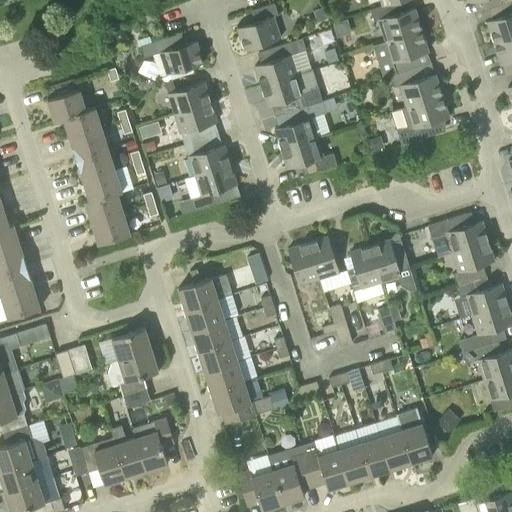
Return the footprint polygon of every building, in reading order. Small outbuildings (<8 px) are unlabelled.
[(511,0),(501,4),(505,15),(487,21),(494,42),(511,36),(511,0)] [(245,49),(281,38),(273,16),(278,14),(274,2),(252,10),(255,21),(237,27),(245,49)] [(393,2),(383,5),(370,9),(374,21),(379,19),(385,40),(421,29),(415,7),(397,13),(393,2)] [(145,16),(147,22),(152,25),(159,23),(155,13),(145,16)] [(332,23),(337,36),(350,31),(346,18),(332,23)] [(383,77),(391,75),(420,66),(417,55),(428,51),(421,29),(385,40),(373,44),(383,77)] [(185,43),(181,32),(140,45),(144,56),(160,51),(167,74),(203,62),(196,40),(185,43)] [(511,36),(494,42),(501,64),(511,60),(511,36)] [(261,85),(297,74),(291,54),(305,49),(302,38),(280,45),(256,52),(260,64),(255,66),(261,85)] [(328,63),(338,60),(334,47),(324,50),(328,63)] [(420,66),(391,75),(395,86),(399,85),(406,106),(442,95),(435,73),(424,77),(420,66)] [(110,81),(119,78),(115,67),(107,70),(110,81)] [(158,71),(148,74),(150,80),(160,77),(160,76),(158,71)] [(274,116),(322,101),(318,87),(303,92),(297,74),(261,85),(268,106),(270,105),(274,116)] [(165,81),(175,113),(210,102),(204,81),(176,90),(172,79),(165,81)] [(55,121),(64,118),(63,116),(86,109),(79,89),(48,99),(55,121)] [(449,117),(442,95),(391,111),(401,144),(441,132),(437,121),(449,117)] [(326,112),(322,101),(274,116),(278,127),(275,128),(281,148),(317,136),(311,116),(326,112)] [(210,102),(175,113),(185,144),(192,142),(189,131),(217,122),(210,102)] [(63,116),(64,118),(70,138),(102,128),(95,106),(86,109),(63,116)] [(121,122),(129,120),(126,109),(117,111),(121,122)] [(129,120),(121,122),(124,133),(132,130),(129,120)] [(102,128),(70,138),(77,159),(108,149),(102,128)] [(368,138),(372,151),(383,148),(379,135),(368,138)] [(323,156),(317,136),(281,148),(287,168),(301,164),(304,175),(337,165),(333,153),(323,156)] [(137,146),(135,140),(126,143),(128,149),(137,146)] [(145,143),(148,151),(156,149),(153,140),(145,143)] [(192,142),(185,144),(173,148),(175,155),(187,151),(194,175),(230,164),(224,144),(196,153),(192,142)] [(357,144),(360,155),(366,153),(363,142),(357,144)] [(108,149),(77,159),(83,179),(115,169),(108,149)] [(134,163),(142,161),(138,150),(130,152),(134,163)] [(142,161),(134,163),(137,174),(145,172),(142,161)] [(230,164),(194,175),(201,195),(191,198),(195,210),(229,199),(226,187),(237,184),(230,164)] [(83,179),(89,199),(90,201),(117,193),(121,191),(115,169),(83,179)] [(153,172),(157,185),(167,182),(163,169),(153,172)] [(168,184),(157,187),(161,199),(172,195),(168,184)] [(147,205),(155,202),(152,191),(143,194),(147,205)] [(90,201),(89,199),(84,200),(91,222),(123,212),(117,193),(90,201)] [(155,202),(147,205),(150,216),(158,213),(155,202)] [(0,227),(9,225),(2,205),(0,205),(0,227)] [(123,212),(91,222),(98,244),(130,234),(123,212)] [(452,251),(488,240),(482,220),(469,224),(465,213),(428,225),(432,237),(438,256),(452,251)] [(0,251),(20,245),(13,223),(9,225),(0,227),(0,251)] [(308,242),(319,278),(339,272),(328,236),(308,242)] [(417,288),(411,272),(401,239),(391,242),(390,239),(370,245),(381,281),(398,276),(401,284),(411,290),(417,288)] [(457,284),(486,275),(483,264),(494,260),(488,240),(452,251),(458,271),(453,273),(457,284)] [(319,278),(308,242),(288,248),(299,284),(319,278)] [(0,273),(27,266),(20,245),(0,251),(0,273)] [(350,252),(355,267),(347,269),(353,290),(361,288),(381,281),(370,245),(350,252)] [(250,268),(262,265),(257,251),(246,255),(250,268)] [(0,291),(2,296),(33,286),(27,266),(0,273),(0,291)] [(224,274),(211,278),(211,277),(201,280),(197,268),(190,271),(194,282),(178,287),(185,309),(218,298),(231,294),(224,274)] [(472,314),(508,303),(501,283),(490,286),(486,275),(457,284),(461,296),(465,294),(472,314)] [(40,308),(33,286),(2,296),(8,318),(40,308)] [(264,307),(273,304),(270,295),(261,298),(264,307)] [(218,298),(185,309),(192,329),(225,319),(218,298)] [(389,305),(394,320),(401,317),(398,310),(403,309),(400,301),(389,305)] [(341,346),(353,342),(345,319),(340,303),(328,307),(333,323),(336,330),(341,346)] [(511,323),(511,316),(508,303),(472,314),(478,334),(459,340),(463,351),(498,340),(504,338),(501,327),(511,323)] [(273,304),(264,307),(267,316),(276,313),(273,304)] [(394,320),(389,305),(377,309),(384,332),(396,328),(394,320)] [(225,319),(192,329),(198,350),(231,340),(225,319)] [(46,323),(36,326),(40,339),(50,336),(46,323)] [(324,334),(336,330),(333,323),(322,326),(324,334)] [(119,335),(128,332),(126,324),(117,327),(119,335)] [(112,338),(119,359),(152,349),(145,327),(133,331),(128,332),(119,335),(112,338)] [(435,343),(431,331),(426,332),(427,336),(420,338),(423,347),(435,343)] [(0,374),(18,368),(12,348),(20,345),(16,332),(0,337),(0,374)] [(277,348),(286,345),(283,336),(274,339),(277,348)] [(231,340),(198,350),(205,370),(238,360),(231,340)] [(484,379),(511,370),(511,348),(502,351),(498,340),(463,351),(467,363),(473,361),(478,359),(484,379)] [(68,349),(75,373),(92,368),(84,344),(82,344),(68,349)] [(286,345),(277,348),(280,357),(289,354),(286,345)] [(75,373),(68,349),(56,353),(57,356),(50,358),(54,369),(60,367),(63,377),(75,373)] [(152,349),(119,359),(111,362),(108,372),(111,385),(119,382),(122,391),(123,394),(147,387),(143,375),(158,370),(152,349)] [(388,358),(379,361),(382,370),(391,367),(388,358)] [(238,360),(205,370),(211,391),(244,381),(238,360)] [(382,370),(379,361),(370,364),(373,373),(382,370)] [(0,396),(23,389),(18,368),(0,374),(0,396)] [(511,370),(484,379),(494,411),(511,404),(511,370)] [(347,371),(338,374),(341,383),(350,381),(347,371)] [(341,383),(338,374),(329,377),(332,386),(341,383)] [(289,402),(320,393),(316,380),(298,386),(289,402)] [(272,408),(269,396),(251,402),(244,381),(211,391),(218,413),(222,411),(226,423),(272,408)] [(126,406),(151,399),(147,387),(123,394),(126,406)] [(0,421),(3,432),(27,424),(24,412),(26,407),(24,400),(26,396),(23,389),(0,396),(0,421)] [(285,391),(269,396),(272,408),(289,403),(285,391)] [(401,429),(411,462),(433,455),(422,422),(418,407),(396,414),(401,429)] [(436,422),(448,432),(461,418),(449,408),(436,422)] [(133,427),(136,437),(146,470),(168,463),(163,445),(174,441),(170,428),(166,417),(153,421),(133,427)] [(0,469),(32,459),(47,455),(42,441),(31,436),(27,424),(3,432),(7,444),(0,445),(0,469)] [(146,470),(136,437),(126,440),(121,425),(110,428),(113,437),(126,476),(146,470)] [(380,436),(390,468),(411,462),(401,429),(380,436)] [(313,441),(301,444),(315,486),(326,483),(328,488),(349,481),(339,449),(334,434),(313,441)] [(359,442),(370,475),(390,468),(380,436),(359,442)] [(75,437),(64,440),(66,448),(78,445),(75,437)] [(126,476),(113,437),(80,447),(85,464),(88,471),(100,468),(104,483),(126,476)] [(339,449),(349,481),(370,475),(359,442),(339,449)] [(315,486),(301,444),(268,455),(273,470),(283,502),(305,495),(303,490),(315,486)] [(0,473),(5,490),(53,475),(47,455),(32,459),(0,469),(0,473)] [(88,471),(85,464),(74,468),(76,475),(88,471)] [(283,502),(273,470),(251,476),(250,470),(237,474),(247,505),(259,501),(262,509),(283,502)] [(28,511),(52,511),(64,508),(60,496),(54,475),(53,475),(5,490),(12,511),(27,507),(28,511)] [(479,511),(511,511),(511,490),(499,494),(495,483),(472,490),(479,511)]
